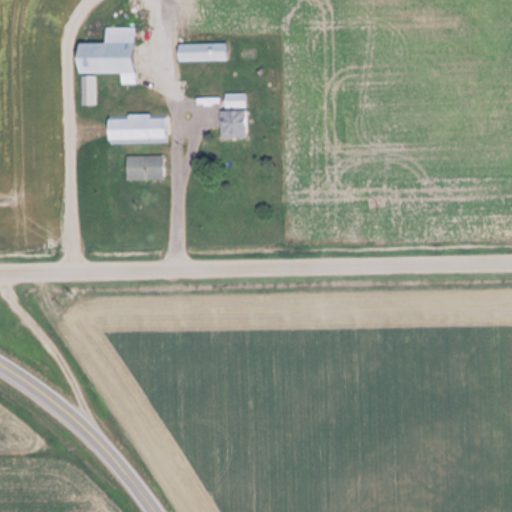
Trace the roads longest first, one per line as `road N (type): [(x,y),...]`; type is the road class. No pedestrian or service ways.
road 1 (residential): [(511,266),(0,273)]
road 2 (tertiary): [(0,363),(89,430),(155,511)]
road 3 (track): [(89,430),(63,365),(4,290),(2,273)]
